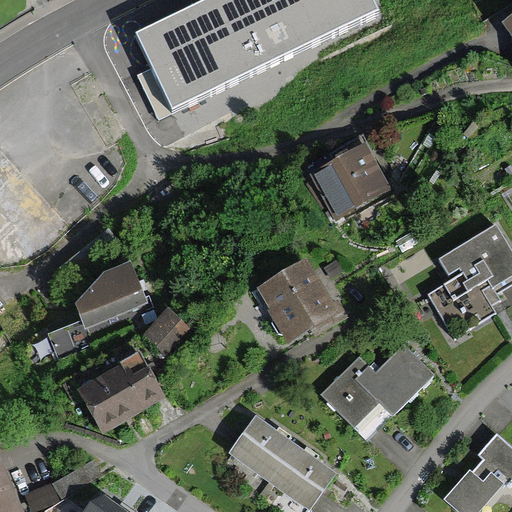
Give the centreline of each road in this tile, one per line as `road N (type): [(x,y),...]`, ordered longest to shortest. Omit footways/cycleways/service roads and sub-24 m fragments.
road 1 (residential): [(201,511),(133,463),(159,440),(297,365)]
road 2 (unknown): [(0,282),(13,285),(37,272),(102,219),(143,182),(152,154)]
road 3 (residential): [(511,365),(467,405),(388,511)]
road 4 (residential): [(112,0),(0,60)]
